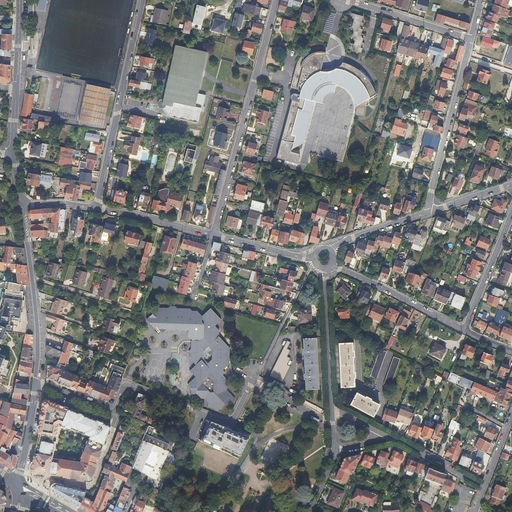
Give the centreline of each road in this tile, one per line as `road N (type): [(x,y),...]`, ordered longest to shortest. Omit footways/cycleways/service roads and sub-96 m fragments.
road 1 (residential): [(333,422),(254,381),(233,424),(124,382),(111,413)]
road 2 (residential): [(212,234),(276,0)]
road 3 (residential): [(141,0),(97,207)]
road 4 (residential): [(427,212),(470,38)]
road 5 (tertiary): [(21,213),(37,330),(35,384)]
road 6 (residential): [(332,262),(464,329)]
road 7 (residential): [(332,410),(326,267)]
road 8 (residential): [(470,38),(348,0)]
road 9 (residential): [(464,329),(511,211)]
